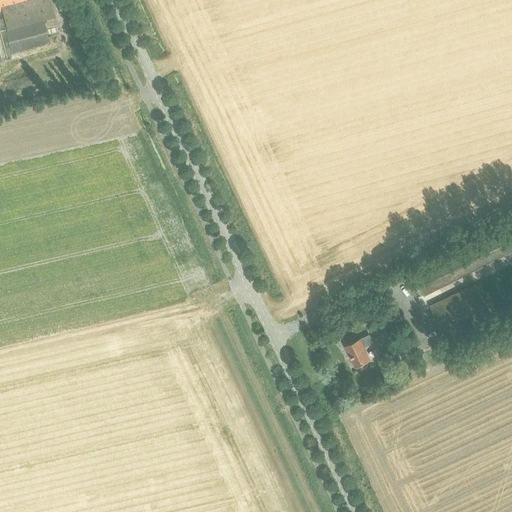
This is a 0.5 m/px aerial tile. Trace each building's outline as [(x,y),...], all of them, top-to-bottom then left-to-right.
[(0,0),(0,10),(1,10),(3,18),(0,18),(0,25),(5,25),(6,29),(55,16),(50,0),(0,0)] [(11,53),(50,43),(44,21),(5,31),(11,53)] [(511,233),(510,230),(488,240),(415,277),(424,295),(511,250),(511,233)] [(478,334),(496,325),(475,283),(429,306),(441,329),(469,316),(478,334)] [(423,312),(413,314),(415,328),(426,326),(423,312)] [(364,347),(373,342),(369,334),(360,338),(344,345),(355,367),(370,360),(364,347)]
